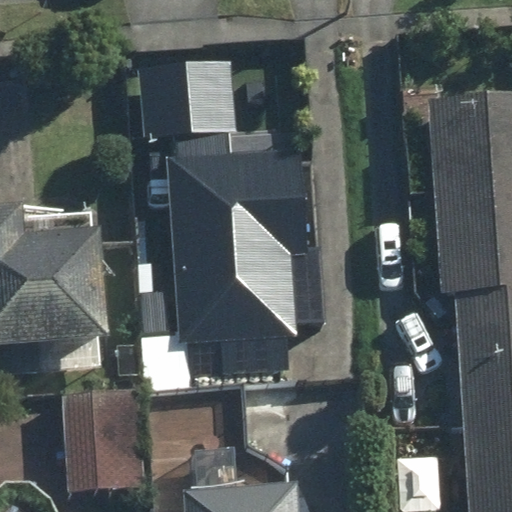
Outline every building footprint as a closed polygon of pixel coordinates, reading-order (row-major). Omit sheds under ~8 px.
[(227,77),(130,79),(132,149),(229,147),(227,77)] [(511,511),(511,114),(414,121),(428,313),(445,312),(459,511),(511,511)] [(286,351),(285,339),(318,338),(315,261),(300,262),(296,166),(161,172),(169,356),(286,351)] [(0,363),(92,365),(94,254),(4,252),(4,230),(0,229),(0,363)] [(136,403),(53,402),(52,509),(135,510),(136,403)] [(292,511),(292,502),(177,505),(176,511),(292,511)]
